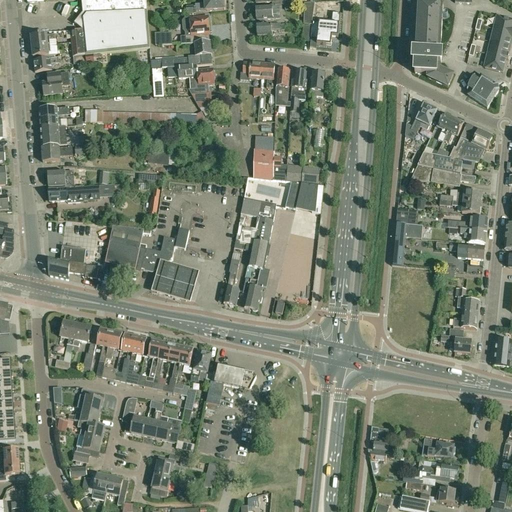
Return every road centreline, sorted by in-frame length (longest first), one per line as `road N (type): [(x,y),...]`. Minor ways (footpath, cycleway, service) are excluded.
road 1 (secondary): [(364,0),(332,345)]
road 2 (residential): [(33,289),(10,0)]
road 3 (secondary): [(349,348),(375,69)]
road 4 (residential): [(484,387),(508,125)]
road 5 (primary): [(278,340),(33,289)]
road 6 (secondary): [(330,360),(315,511)]
road 7 (secondary): [(331,511),(347,364)]
road 8 (primary): [(484,387),(461,374),(349,348)]
road 9 (primary): [(347,364),(484,387)]
road 10 (residential): [(238,0),(244,52),(330,61)]
road 11 (residential): [(76,511),(43,444),(40,385)]
road 12 (residential): [(469,511),(484,387)]
